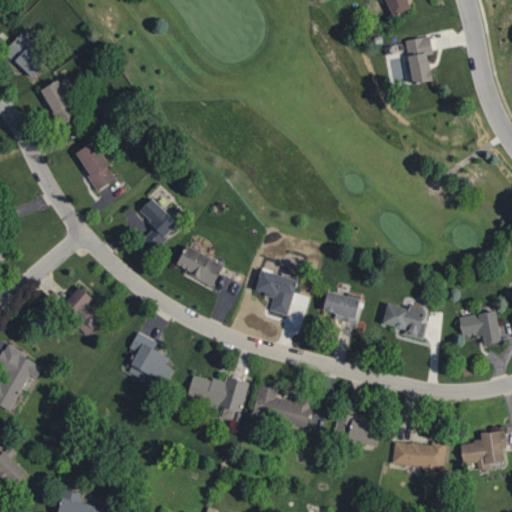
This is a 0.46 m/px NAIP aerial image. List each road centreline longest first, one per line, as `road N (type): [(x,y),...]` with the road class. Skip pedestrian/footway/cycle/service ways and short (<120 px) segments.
road 1 (residential): [(511,383),(436,391),(262,347),(180,312),(84,233),(0,101)]
road 2 (residential): [(466,0),(486,89),(511,140)]
